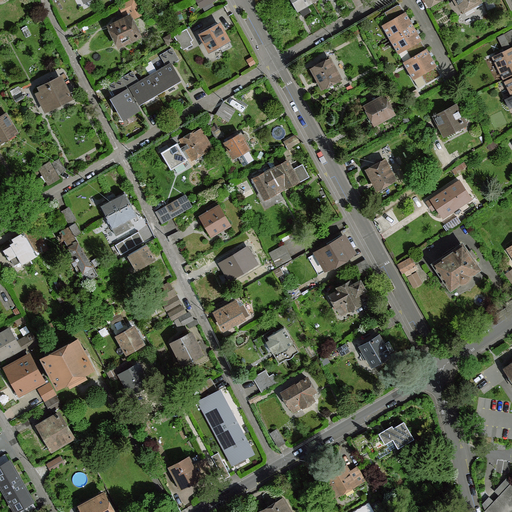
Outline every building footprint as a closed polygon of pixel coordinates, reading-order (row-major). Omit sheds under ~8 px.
[(125,16),(131,13),(134,18),(142,14),(135,0),(130,0),(119,6),(125,16)] [(311,0),(293,0),(299,9),(312,1),(311,0)] [(481,0),(456,0),(464,12),(482,1),(481,0)] [(390,21),(405,13),(400,4),(385,13),(390,21)] [(390,21),(383,25),(392,41),(415,27),(406,12),(405,13),(390,21)] [(139,36),(130,17),(110,27),(119,46),(139,36)] [(83,33),(79,25),(66,31),(70,40),(83,33)] [(219,25),(203,34),(211,50),(220,45),(227,41),(228,40),(219,25)] [(415,27),(392,41),(399,53),(406,49),(421,41),(422,40),(415,27)] [(184,30),(175,36),(180,46),(190,40),(184,30)] [(174,41),(170,33),(162,38),(167,46),(174,41)] [(230,46),(227,41),(220,45),(223,50),(230,46)] [(426,49),(421,41),(406,49),(411,58),(426,49)] [(511,75),(511,47),(511,48),(494,57),(505,79),(511,75)] [(161,55),(167,66),(171,64),(179,59),(172,49),(161,55)] [(411,58),(406,49),(399,53),(404,62),(411,58)] [(427,49),(426,49),(411,58),(404,62),(414,80),(422,75),(436,67),(437,66),(427,49)] [(341,78),(330,59),(313,69),(323,88),(341,78)] [(145,65),(151,76),(158,72),(151,61),(145,65)] [(159,90),(180,78),(171,64),(167,66),(158,72),(151,76),(159,90)] [(441,75),(436,67),(422,75),(427,84),(441,75)] [(131,88),(139,83),(133,72),(121,79),(128,90),(131,88)] [(427,84),(422,75),(414,80),(419,88),(427,84)] [(159,90),(151,76),(139,83),(131,88),(140,102),(159,90)] [(69,97),(60,79),(42,88),(44,93),(39,95),(46,108),(69,97)] [(128,90),(121,79),(110,86),(116,96),(128,90)] [(139,110),(128,90),(116,96),(114,98),(125,118),(139,110)] [(25,98),(21,92),(13,97),(16,103),(25,98)] [(394,114),(385,96),(367,106),(376,124),(394,114)] [(13,99),(2,105),(5,111),(16,105),(13,99)] [(224,103),(217,114),(229,121),(236,110),(224,103)] [(466,125),(456,105),(435,116),(444,133),(455,128),(456,130),(466,125)] [(214,115),(209,113),(205,122),(211,124),(214,115)] [(0,117),(0,143),(8,139),(6,136),(15,131),(5,114),(0,117)] [(223,136),(216,125),(210,128),(217,140),(223,136)] [(195,132),(182,140),(192,157),(205,150),(205,149),(211,145),(202,130),(196,133),(195,132)] [(242,134),(226,143),(234,157),(238,155),(246,150),(250,148),(242,134)] [(300,142),(296,136),(285,142),(289,148),(300,142)] [(186,160),(176,143),(160,152),(170,170),(186,160)] [(253,161),(246,150),(238,155),(244,166),(253,161)] [(66,170),(60,159),(52,163),(59,174),(66,170)] [(395,179),(385,160),(368,170),(378,189),(395,179)] [(288,161),(271,170),(281,190),(297,181),(298,182),(309,176),(303,165),(293,170),(288,161)] [(60,180),(50,163),(38,169),(48,187),(60,180)] [(281,190),(271,170),(254,179),(265,198),(281,190)] [(99,179),(82,189),(87,196),(104,186),(99,179)] [(471,198),(460,181),(428,202),(433,209),(437,206),(444,216),(471,198)] [(100,205),(106,216),(130,204),(124,192),(100,205)] [(178,200),(167,206),(170,213),(182,206),(178,200)] [(130,204),(106,216),(117,235),(130,228),(126,221),(136,215),(130,204)] [(185,211),(182,206),(170,213),(173,218),(174,217),(185,211)] [(219,206),(200,216),(211,236),(231,225),(219,206)] [(76,219),(69,208),(63,212),(69,223),(76,219)] [(75,224),(70,227),(70,228),(75,236),(80,233),(75,224)] [(24,233),(37,255),(47,249),(35,227),(24,233)] [(70,228),(61,233),(75,257),(72,258),(85,282),(97,275),(96,273),(75,236),(70,228)] [(144,241),(139,232),(128,238),(133,248),(144,241)] [(182,239),(178,232),(167,237),(171,244),(178,241),(182,239)] [(24,233),(13,239),(15,243),(3,250),(9,260),(11,259),(14,265),(21,261),(23,263),(37,255),(24,233)] [(351,252),(343,238),(319,252),(328,266),(351,252)] [(146,245),(130,254),(137,267),(154,258),(146,245)] [(292,259),(285,245),(270,253),(277,267),(292,259)] [(463,245),(436,264),(452,287),(479,269),(463,245)] [(256,263),(247,248),(222,263),(230,278),(256,263)] [(416,266),(411,258),(399,265),(403,273),(416,266)] [(370,268),(366,259),(354,266),(359,274),(370,268)] [(284,273),(281,268),(276,270),(274,271),(277,277),(284,273)] [(340,290),(331,295),(337,306),(346,301),(350,308),(362,302),(357,293),(364,289),(360,281),(353,285),(351,282),(339,288),(340,290)] [(176,296),(169,283),(156,290),(158,292),(162,301),(164,303),(176,296)] [(60,286),(56,288),(60,294),(64,292),(65,291),(62,286),(60,286)] [(60,294),(56,288),(52,290),(56,297),(60,294)] [(302,295),(299,289),(288,295),(292,301),(302,295)] [(162,301),(158,292),(152,296),(157,304),(162,301)] [(177,297),(164,304),(168,310),(181,303),(177,297)] [(341,313),(350,308),(346,301),(337,306),(341,313)] [(235,302),(216,312),(225,328),(244,318),(238,308),(235,302)] [(244,305),(238,308),(244,318),(249,315),(244,305)] [(186,312),(182,306),(169,313),(173,319),(186,312)] [(117,308),(109,313),(111,317),(120,312),(117,308)] [(193,319),(189,312),(180,318),(183,325),(187,323),(193,319)] [(121,319),(118,314),(109,320),(112,325),(121,319)] [(26,320),(24,316),(15,321),(18,325),(26,320)] [(391,317),(378,324),(383,331),(396,324),(391,317)] [(284,327),(268,337),(270,340),(263,345),(268,354),(275,349),(278,353),(281,351),(285,359),(290,358),(294,357),(296,353),(291,345),(294,343),(284,327)] [(142,342),(134,328),(118,337),(127,351),(142,342)] [(8,330),(0,334),(0,358),(3,356),(5,359),(11,355),(20,350),(16,345),(8,330)] [(187,333),(172,341),(183,361),(200,352),(191,335),(189,337),(187,333)] [(11,355),(13,359),(15,358),(26,351),(31,348),(39,343),(33,334),(18,342),(16,345),(20,350),(11,355)] [(379,336),(362,346),(373,364),(390,354),(389,352),(384,344),(379,336)] [(78,339),(43,358),(58,386),(67,381),(71,387),(86,379),(83,372),(92,367),(78,339)] [(384,344),(389,352),(394,349),(389,341),(384,344)] [(317,354),(311,344),(305,348),(310,358),(317,354)] [(349,350),(345,344),(339,348),(343,354),(349,350)] [(18,363),(29,357),(26,351),(15,358),(18,363)] [(329,362),(326,355),(320,358),(324,365),(329,362)] [(18,363),(9,368),(22,390),(35,383),(41,379),(29,357),(18,363)] [(18,363),(15,358),(13,359),(7,363),(9,368),(18,363)] [(131,364),(128,360),(114,368),(117,373),(131,364)] [(138,366),(122,375),(131,391),(147,382),(138,366)] [(113,368),(107,372),(112,382),(118,377),(113,368)] [(266,370),(253,377),(262,392),(279,382),(274,373),(270,376),(266,370)] [(307,377),(283,392),(291,406),(299,401),(302,406),(314,399),(311,394),(315,392),(307,377)] [(204,398),(218,391),(211,378),(197,385),(204,398)] [(57,394),(50,382),(39,389),(45,401),(55,395),(57,394)] [(244,436),(219,390),(218,391),(204,398),(200,401),(209,416),(219,411),(223,419),(216,423),(228,445),(244,436)] [(75,402),(70,393),(60,398),(63,404),(66,403),(67,406),(75,402)] [(262,398),(260,394),(249,400),(251,404),(262,398)] [(51,412),(62,406),(55,395),(45,401),(51,412)] [(231,465),(237,461),(228,445),(216,423),(223,419),(219,411),(209,416),(200,401),(197,402),(231,465)] [(294,411),(302,406),(299,401),(291,406),(294,411)] [(59,414),(41,425),(54,447),(72,436),(59,414)] [(413,438),(404,422),(394,428),(392,426),(371,439),(373,443),(367,447),(368,450),(371,455),(386,447),(387,445),(387,443),(386,441),(393,438),(399,446),(413,438)] [(285,442),(277,430),(271,433),(279,446),(285,442)] [(373,443),(371,439),(367,431),(353,439),(361,454),(368,450),(367,447),(373,443)] [(253,453),(244,436),(228,445),(237,461),(253,453)] [(149,451),(155,448),(160,446),(157,441),(147,447),(149,451)] [(160,458),(155,448),(149,451),(154,461),(160,458)] [(17,511),(36,501),(8,452),(0,456),(0,486),(14,511),(17,511)] [(224,464),(218,453),(212,456),(218,467),(224,464)] [(65,463),(61,456),(48,464),(52,471),(65,463)] [(189,459),(172,468),(181,485),(198,476),(192,465),(189,459)] [(204,459),(192,465),(198,476),(200,479),(212,473),(204,459)] [(231,476),(224,464),(218,467),(224,479),(231,476)] [(347,467),(329,477),(333,483),(324,488),(330,498),(338,493),(342,499),(359,489),(350,472),(347,467)] [(350,472),(359,489),(367,485),(357,468),(350,472)] [(495,501),(486,511),(487,511),(511,511),(511,483),(500,496),(507,503),(502,507),(495,501)] [(103,493),(82,505),(83,508),(85,511),(112,511),(113,511),(103,493)] [(507,503),(500,496),(495,501),(502,507),(507,503)] [(290,511),(283,499),(262,511),(261,511),(290,511)]
